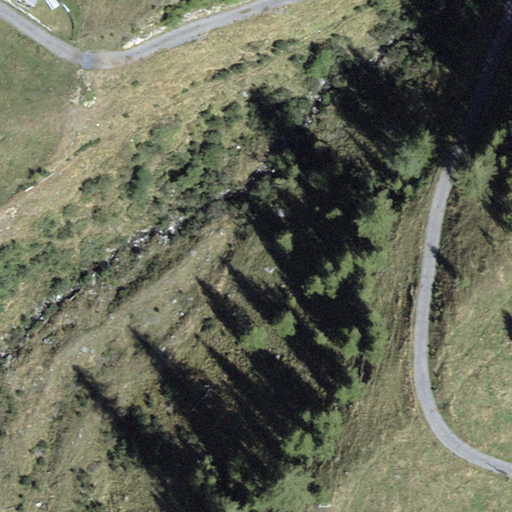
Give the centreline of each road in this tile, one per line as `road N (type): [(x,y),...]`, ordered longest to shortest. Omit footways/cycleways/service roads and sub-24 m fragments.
road 1 (track): [(434,419),(421,376),(428,256),(441,191),(511,9)]
road 2 (track): [(274,0),(124,56),(90,60),(0,10)]
